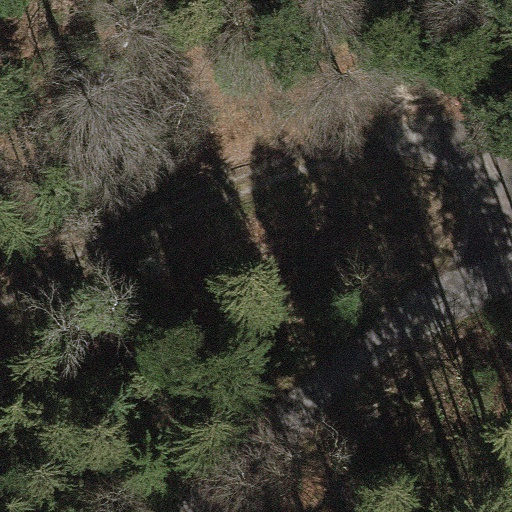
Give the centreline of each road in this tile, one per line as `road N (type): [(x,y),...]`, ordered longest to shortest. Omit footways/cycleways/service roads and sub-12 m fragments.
road 1 (track): [(0,327),(37,291),(376,134),(454,155),(495,198),(495,241),(453,308)]
road 2 (unclassified): [(511,282),(393,338),(191,511)]
